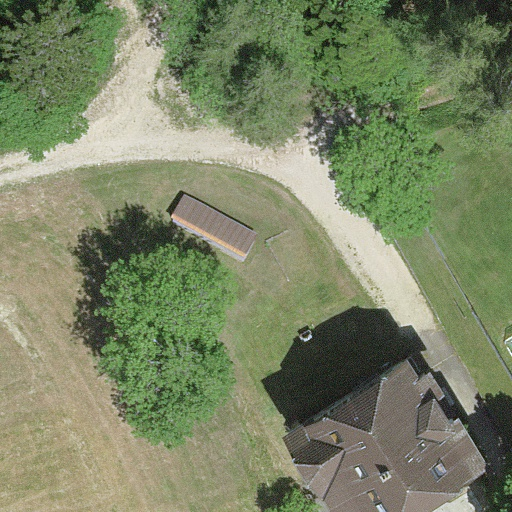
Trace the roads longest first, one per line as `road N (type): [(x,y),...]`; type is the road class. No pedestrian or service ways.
road 1 (track): [(164,0),(51,166),(313,158),(511,83)]
road 2 (track): [(52,0),(51,166),(0,180)]
road 3 (track): [(313,158),(411,312)]
